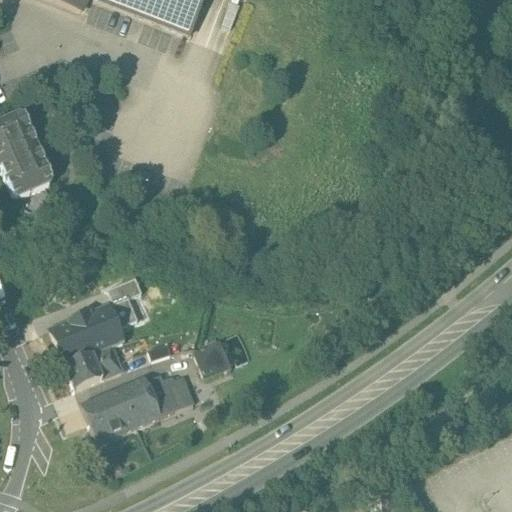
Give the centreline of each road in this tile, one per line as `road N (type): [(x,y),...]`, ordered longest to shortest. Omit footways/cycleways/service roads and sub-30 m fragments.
road 1 (secondary): [(170,511),(406,365),(511,287)]
road 2 (residential): [(0,330),(35,417),(34,467),(15,511)]
